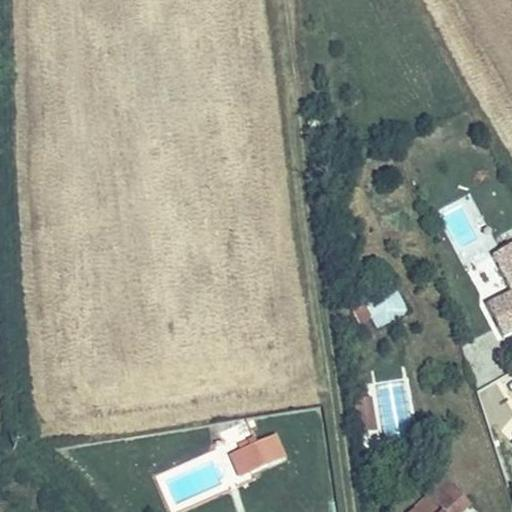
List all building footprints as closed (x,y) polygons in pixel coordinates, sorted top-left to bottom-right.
[(462,258),(452,235),(425,247),(444,293),(459,287),(449,264),(462,258)] [(511,245),(482,261),(502,297),(476,311),(493,343),(511,333),(511,245)] [(363,304),(372,329),(408,315),(398,290),(363,304)] [(395,401),(385,400),(383,422),(403,423),(406,389),(396,388),(395,401)] [(360,391),(345,393),(350,425),(365,423),(360,391)] [(307,429),(303,400),(290,402),(295,431),(307,429)] [(365,423),(350,425),(352,441),(367,439),(365,423)] [(239,440),(221,448),(232,474),(250,466),(239,440)] [(221,448),(214,451),(225,476),(232,474),(221,448)]
